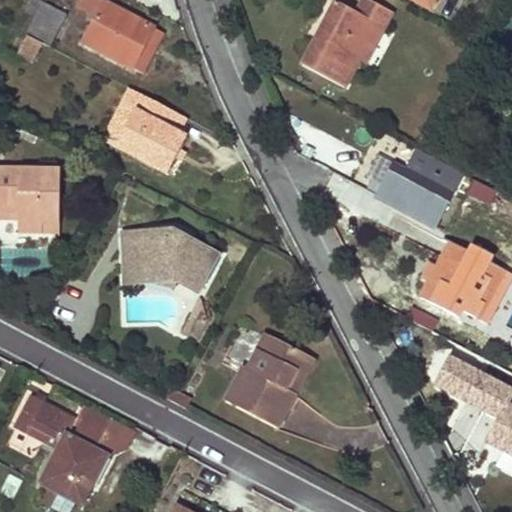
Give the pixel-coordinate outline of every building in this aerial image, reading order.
[(38,17),(28,37),(43,44),(50,48),(66,17),(34,0),(28,11),(38,17)] [(133,69),(154,29),(99,0),(81,0),(78,7),(98,17),(84,43),(133,69)] [(368,0),(363,0),(357,14),(336,3),(303,66),(345,88),(359,62),(377,26),(384,29),(392,13),(368,0)] [(411,0),(430,10),(436,0),(411,0)] [(384,29),(377,26),(359,62),(365,65),(384,29)] [(163,33),(154,29),(133,69),(142,74),(163,33)] [(35,60),(43,44),(28,37),(19,52),(35,60)] [(35,60),(19,52),(17,56),(33,64),(35,60)] [(186,119),(130,90),(109,129),(112,137),(121,141),(117,148),(169,175),(188,138),(179,134),(186,119)] [(338,161),(301,141),(295,151),(298,156),(331,173),(338,161)] [(395,165),(453,195),(462,176),(405,146),(395,165)] [(436,227),(453,195),(395,165),(394,164),(377,196),(436,227)] [(43,223),(60,223),(61,171),(0,170),(0,212),(19,213),(19,220),(19,233),(42,233),(43,223)] [(377,221),(386,202),(332,175),(323,193),(377,221)] [(464,201),(453,195),(436,227),(448,233),(464,201)] [(0,219),(19,220),(19,213),(0,212),(0,219)] [(59,233),(60,223),(43,223),(42,233),(59,233)] [(174,282),(176,282),(200,294),(220,256),(173,232),(122,234),(123,259),(131,259),(131,266),(123,266),(124,284),(148,283),(147,273),(150,273),(169,278),(173,280),(174,282)] [(473,246),(470,252),(450,242),(437,267),(429,283),(421,298),(459,318),(462,311),(475,319),(483,304),(478,301),(488,283),(497,287),(506,272),(489,262),(492,256),(473,246)] [(429,283),(437,267),(430,263),(422,279),(429,283)] [(147,273),(148,283),(174,282),(173,280),(169,278),(150,273),(147,273)] [(479,321),(497,287),(488,283),(478,301),(483,304),(475,319),(479,321)] [(191,319),(204,325),(207,320),(201,300),(191,319)] [(204,325),(191,319),(183,336),(196,342),(204,325)] [(226,402),(278,430),(296,396),(286,391),(305,355),(266,335),(248,370),(244,368),(226,402)] [(314,360),(305,355),(286,391),(296,396),(314,360)] [(511,398),(511,390),(450,358),(438,383),(468,399),(467,402),(500,419),(489,442),(511,454),(511,406),(509,405),(511,398)] [(166,399),(179,406),(184,396),(171,390),(166,399)] [(190,400),(184,396),(179,406),(185,409),(190,400)] [(99,454),(96,452),(112,422),(83,407),(77,420),(32,397),(15,427),(43,442),(47,433),(50,429),(66,438),(64,442),(60,450),(42,485),(82,505),(100,469),(93,466),(99,454)] [(134,434),(112,422),(96,452),(99,454),(93,466),(100,469),(107,457),(126,451),(134,434)] [(50,429),(47,433),(64,442),(66,438),(50,429)] [(23,481),(9,474),(0,492),(0,493),(13,500),(23,481)]
